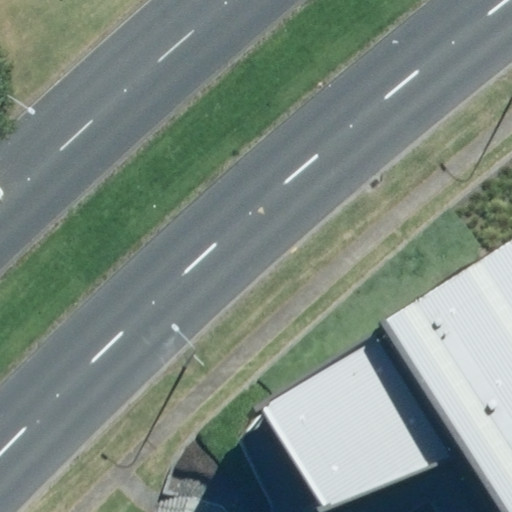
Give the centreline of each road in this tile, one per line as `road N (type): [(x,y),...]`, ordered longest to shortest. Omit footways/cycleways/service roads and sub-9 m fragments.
road 1 (primary): [(511,14),(0,478)]
road 2 (primary): [(0,182),(226,0)]
